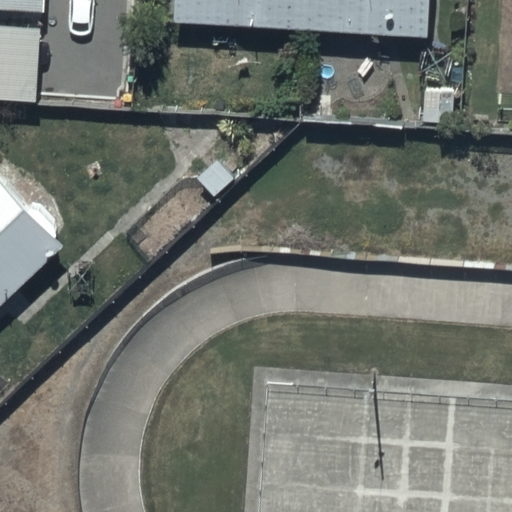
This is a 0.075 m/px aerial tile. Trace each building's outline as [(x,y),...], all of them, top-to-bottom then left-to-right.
[(0,0),(0,94),(40,95),(42,0),(0,0)] [(434,0),(175,0),(175,21),(433,31),(434,0)] [(134,22),(101,20),(98,103),(131,104),(134,22)] [(0,303),(65,243),(0,176),(0,303)] [(511,511),(511,267),(278,252),(202,251),(116,318),(75,388),(59,500),(63,511),(511,511)]
